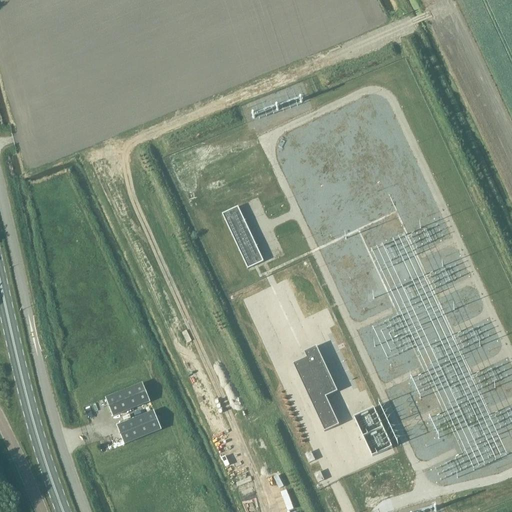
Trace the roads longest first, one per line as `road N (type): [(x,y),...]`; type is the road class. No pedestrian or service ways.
road 1 (unclassified): [(85,511),(43,385),(0,190)]
road 2 (primary): [(63,511),(0,282)]
